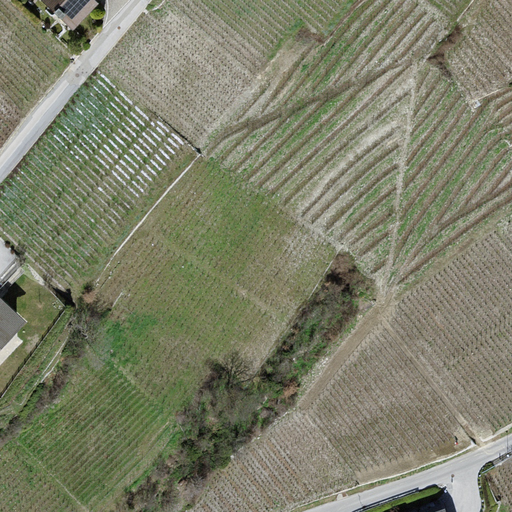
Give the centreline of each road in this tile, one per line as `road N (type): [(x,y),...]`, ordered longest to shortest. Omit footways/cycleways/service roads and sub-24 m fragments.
road 1 (unclassified): [(0,186),(153,0)]
road 2 (residential): [(511,444),(337,511)]
